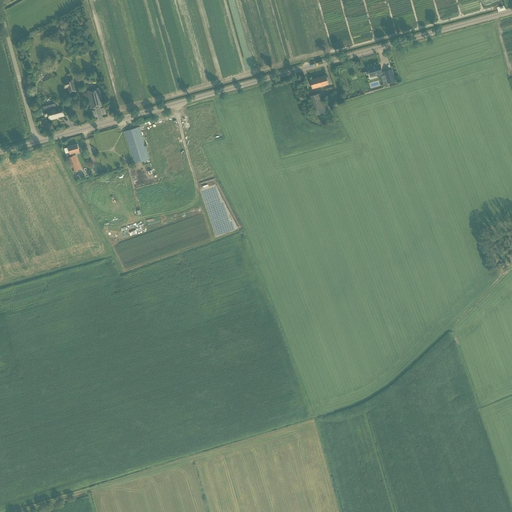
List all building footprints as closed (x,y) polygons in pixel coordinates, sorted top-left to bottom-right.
[(369,71),(369,73),(370,77),(382,73),(381,69),(380,64),(374,66),(374,67),(368,69),(368,70),(368,71),(369,71)] [(384,71),(385,76),(387,83),(395,81),(393,74),(392,69),(384,71)] [(312,89),(328,84),(326,75),(310,80),(312,89)] [(69,93),(77,91),(73,78),(65,80),(66,81),(62,82),(64,89),(68,88),(69,93)] [(103,106),(100,95),(99,87),(97,88),(87,91),(88,94),(88,97),(90,101),(91,109),(103,106)] [(315,115),(326,112),(321,93),(310,96),(315,115)] [(64,115),(62,106),(47,110),(44,111),(43,112),(44,115),(46,116),(49,115),(50,120),(56,118),(55,117),(57,116),(58,117),(64,115)] [(181,147),(175,126),(174,121),(146,128),(148,133),(153,155),(160,180),(164,179),(165,183),(136,191),(142,213),(195,198),(189,176),(176,180),(175,176),(188,173),(181,147)] [(124,131),(129,148),(134,164),(150,159),(141,131),(140,127),(124,131)] [(68,147),(70,154),(79,151),(77,144),(68,147)] [(69,158),(71,162),(74,171),(78,169),(75,161),(73,156),(69,158)]
